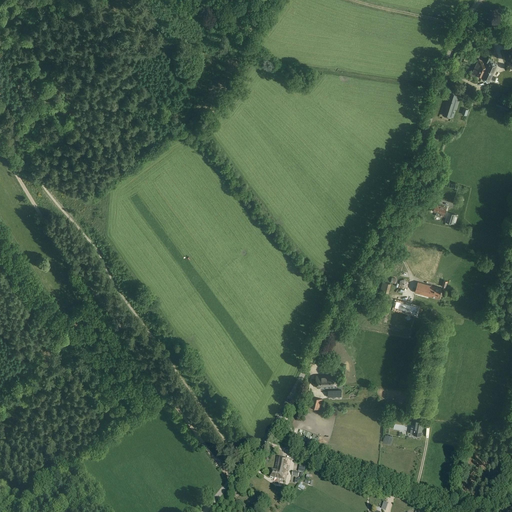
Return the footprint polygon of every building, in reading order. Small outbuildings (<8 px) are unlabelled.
[(465,50),(467,53),(474,48),(471,44),(465,50)] [(490,62),(489,63),(479,58),(472,73),(489,81),(497,63),(492,61),(493,59),(489,57),(487,61),(490,62)] [(450,91),(443,115),(451,118),(452,117),(453,117),(454,112),(453,112),(454,108),(457,109),(459,101),(457,100),(459,94),(450,91)] [(504,99),(502,103),(498,101),(496,105),(511,111),(511,108),(511,106),(506,104),(507,100),(504,99)] [(441,215),(444,216),(447,207),(436,204),(434,211),(441,213),(441,215)] [(445,221),(454,224),(457,214),(448,211),(445,221)] [(381,292),(388,294),(390,283),(384,281),(381,292)] [(439,299),(441,289),(418,282),(415,292),(439,299)] [(416,315),(419,306),(396,300),(394,309),(416,315)] [(402,319),(391,322),(393,328),(404,324),(402,319)] [(336,375),(316,376),(317,388),(336,387),(336,375)] [(309,407),(320,409),(322,399),(312,396),(309,407)] [(414,434),(421,435),(423,423),(416,422),(414,434)] [(385,437),(386,438),(385,442),(391,444),(393,436),(387,434),(387,435),(385,435),(385,437)] [(302,437),(299,444),(314,450),(316,443),(302,437)] [(270,477),(286,481),(290,460),(277,457),(274,471),(272,471),(270,477)]
